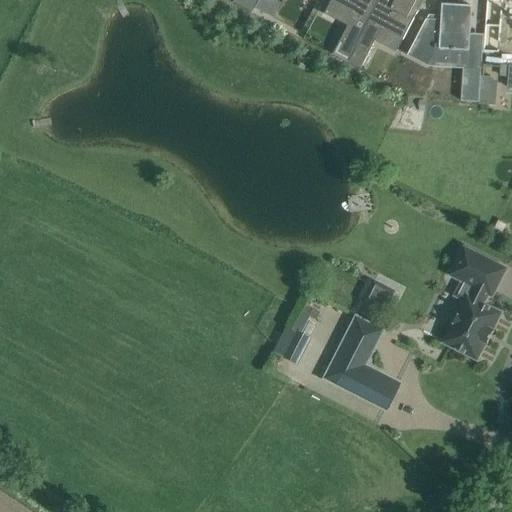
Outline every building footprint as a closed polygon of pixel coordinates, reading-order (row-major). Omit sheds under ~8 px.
[(272,18),(279,5),(270,0),(269,0),(263,13),(272,18)] [(329,0),(329,2),(352,14),(347,25),(349,26),(342,41),(339,39),(331,54),(347,63),(379,0),(329,0)] [(379,0),(347,63),(348,63),(351,57),(353,57),(364,63),(375,42),(382,30),(403,41),(423,2),(420,0),(379,0)] [(427,21),(407,58),(428,70),(438,51),(470,54),(473,8),(443,5),(442,22),(427,21)] [(502,11),(486,10),(484,39),(500,40),(502,11)] [(500,40),(484,39),(482,63),(498,65),(500,40)] [(353,57),(351,57),(348,63),(361,70),(364,63),(353,57)] [(501,65),(500,75),(509,76),(510,66),(501,65)] [(463,67),(461,101),(478,103),(481,69),(463,67)] [(495,291),(506,270),(463,248),(448,277),(459,282),(453,297),(464,303),(443,343),(477,360),(485,344),(487,345),(494,332),(492,331),(500,314),(483,305),(488,295),(492,297),(495,291)] [(385,410),(398,384),(360,364),(378,330),(355,318),(324,379),(385,410)] [(294,364),(307,338),(286,327),(272,353),(294,364)]
